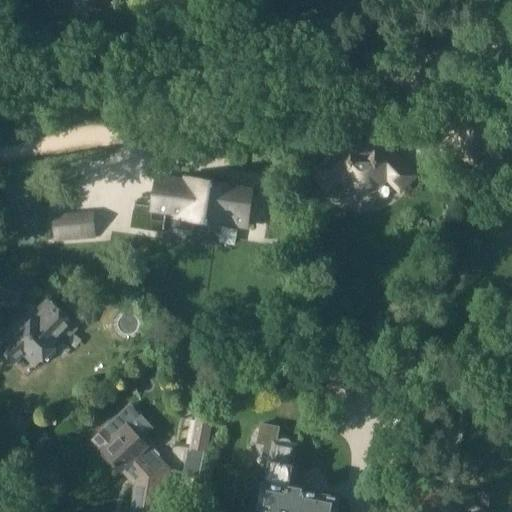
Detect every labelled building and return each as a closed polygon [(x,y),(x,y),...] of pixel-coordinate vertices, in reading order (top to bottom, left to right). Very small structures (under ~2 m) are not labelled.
[(249,30),(240,25),(234,35),(243,40),(249,30)] [(468,117),(459,139),(481,149),(490,127),(468,117)] [(346,144),(345,145),(344,144),(312,175),(327,189),(340,176),(345,181),(351,186),(363,190),(376,186),(382,181),(387,176),(400,190),(414,176),(383,144),(382,145),(380,143),(379,143),(377,142),(375,142),(374,143),(372,143),(371,144),(370,145),(368,143),(366,146),(361,146),(359,143),(357,145),(356,144),(354,143),(353,142),(351,142),(350,142),(348,143),(346,144)] [(247,222),(251,192),(227,189),(227,185),(197,180),(197,184),(189,183),(173,181),(157,179),(153,208),(193,214),(192,220),(205,222),(204,224),(208,224),(209,222),(221,224),(222,218),(247,222)] [(94,235),(92,214),(54,217),(56,238),(94,235)] [(22,279),(0,273),(0,300),(15,304),(22,279)] [(24,353),(37,366),(45,357),(48,360),(56,352),(53,349),(61,341),(60,340),(65,335),(69,339),(79,329),(74,324),(75,324),(53,302),(48,298),(38,308),(41,312),(19,334),(1,349),(11,363),(24,353)] [(91,313),(80,310),(79,317),(90,320),(91,313)] [(423,339),(411,341),(321,359),(327,389),(417,370),(423,339)] [(223,375),(228,390),(247,387),(242,371),(223,375)] [(188,447),(204,451),(213,413),(197,409),(188,447)] [(266,445),(264,453),(270,454),(259,509),(266,510),(265,511),(335,511),(339,499),(289,488),(298,444),(292,443),(290,440),(284,439),(281,441),(276,440),(279,427),(262,423),(258,444),(266,445)] [(116,466),(121,471),(125,467),(137,480),(132,511),(155,511),(161,483),(166,484),(168,470),(127,425),(115,436),(107,427),(93,440),(102,449),(101,450),(114,464),(112,465),(115,467),(116,466)] [(408,511),(438,511),(442,492),(414,486),(408,511)]
